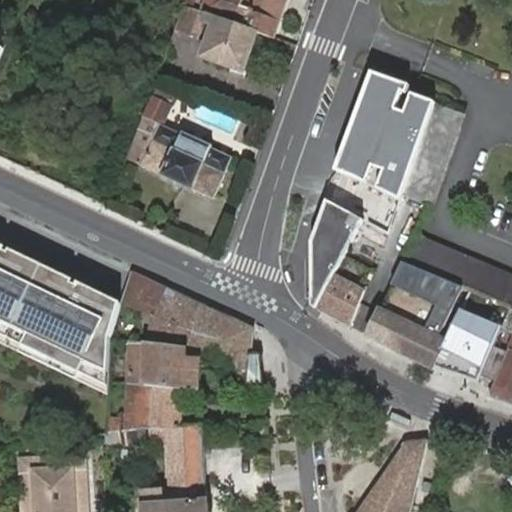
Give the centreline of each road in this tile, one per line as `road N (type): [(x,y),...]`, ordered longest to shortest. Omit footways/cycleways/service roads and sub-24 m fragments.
road 1 (residential): [(248,303),(348,0)]
road 2 (tertiary): [(0,182),(248,303)]
road 3 (residential): [(287,324),(303,511)]
road 4 (tertiary): [(342,361),(511,432)]
road 5 (unclassified): [(342,361),(403,235)]
